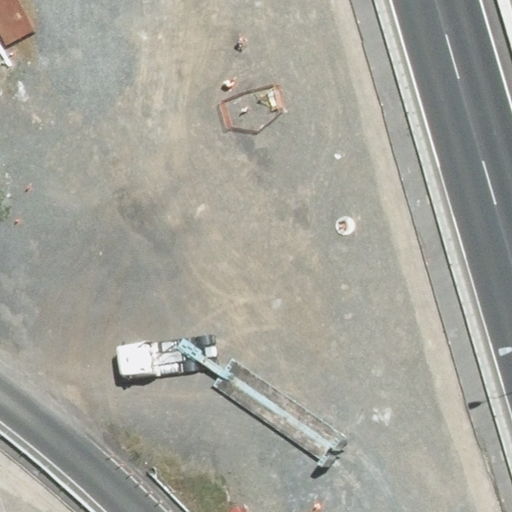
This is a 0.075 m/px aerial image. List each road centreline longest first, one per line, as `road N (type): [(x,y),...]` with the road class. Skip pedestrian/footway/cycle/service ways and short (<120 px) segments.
road 1 (motorway): [(511,314),(419,0)]
road 2 (motorway): [(129,511),(0,403)]
